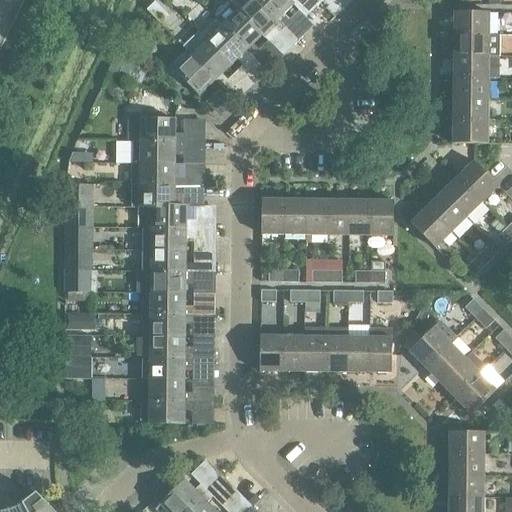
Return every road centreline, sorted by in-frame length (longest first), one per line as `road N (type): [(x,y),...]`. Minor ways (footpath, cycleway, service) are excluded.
road 1 (residential): [(244,437),(243,140),(251,122),(373,0)]
road 2 (residential): [(244,437),(148,459),(99,507)]
